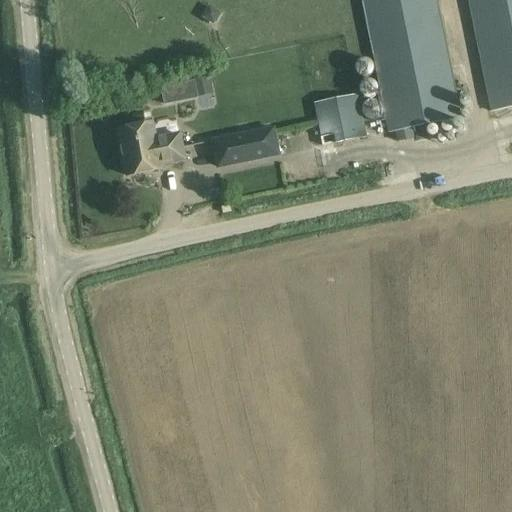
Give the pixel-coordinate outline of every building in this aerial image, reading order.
[(460,119),(435,0),(361,0),(389,133),(397,131),(412,128),(460,119)] [(511,107),(511,0),(468,0),(491,112),(511,107)] [(208,6),(201,17),(208,22),(215,20),(219,13),(208,6)] [(359,78),(362,79),(366,79),(369,77),(371,74),(372,71),(372,67),(371,64),(368,62),(365,60),(361,61),(358,62),(355,65),(354,68),(354,72),(356,75),(359,78)] [(208,75),(193,78),(194,81),(196,91),(211,88),(208,75)] [(160,88),(164,106),(197,99),(196,91),(194,81),(160,88)] [(373,83),(370,81),(366,81),(363,82),(360,85),(359,88),(358,92),(360,95),(362,98),(366,99),(369,100),(373,98),(375,96),(377,92),(377,89),(376,85),(373,83)] [(365,138),(357,96),(314,105),(323,146),(365,138)] [(470,106),(470,105),(470,104),(469,103),(469,102),(468,101),(468,100),(467,100),(466,99),(465,99),(464,99),(463,99),(462,99),(461,100),(460,101),(459,102),(459,103),(459,104),(459,105),(459,106),(459,107),(460,108),(461,109),(462,110),(463,110),(464,110),(465,110),(466,110),(467,109),(468,109),(468,108),(469,107),(469,106),(470,106)] [(382,114),(382,112),(382,110),(381,108),(381,107),(380,105),(378,104),(377,103),(375,102),(374,102),(372,102),(370,102),(368,102),(367,103),(365,104),(364,105),(363,107),(362,108),(362,110),(362,112),(362,114),(362,115),(363,117),(364,118),(365,120),(367,121),(368,121),(370,122),(372,122),(374,122),(375,121),(377,121),(378,120),(380,118),(381,117),(381,115),(382,114)] [(133,176),(161,170),(160,166),(184,161),(179,135),(155,140),(152,124),(118,131),(124,161),(127,177),(133,176)] [(412,128),(397,131),(399,142),(415,139),(412,128)] [(218,168),(278,156),(272,130),(213,142),(218,168)]
